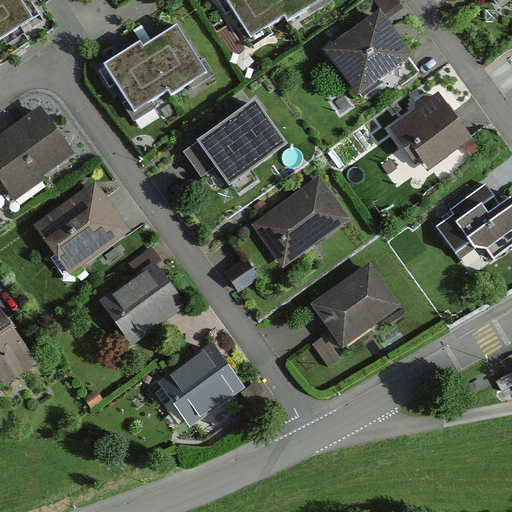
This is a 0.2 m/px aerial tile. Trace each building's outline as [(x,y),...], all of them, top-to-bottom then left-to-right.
[(17,0),(0,0),(0,42),(32,22),(17,0)] [(226,0),(251,38),(285,17),(274,0),(226,0)] [(274,0),(285,17),(288,22),(321,2),(319,0),(274,0)] [(410,57),(379,14),(328,50),(358,94),(410,57)] [(177,31),(143,52),(154,70),(156,68),(170,90),(173,95),(205,75),(177,31)] [(154,70),(143,52),(140,47),(107,68),(134,112),(170,90),(156,68),(154,70)] [(468,142),(438,100),(395,131),(415,160),(421,156),(430,168),(468,142)] [(285,148),(256,106),(201,145),(229,186),(285,148)] [(69,159),(39,117),(0,144),(0,174),(16,196),(69,159)] [(352,222),(321,179),(256,225),(287,268),(352,222)] [(511,239),(511,199),(489,216),(482,207),(494,198),(486,186),(453,209),(457,214),(437,228),(459,260),(479,247),(486,257),(511,239)] [(127,233),(95,187),(37,227),(69,273),(127,233)] [(403,309),(372,265),(315,306),(346,350),(403,309)] [(183,308),(154,266),(101,303),(130,345),(183,308)] [(35,362),(0,312),(0,381),(2,385),(35,362)] [(243,391),(213,348),(159,384),(188,427),(243,391)]
